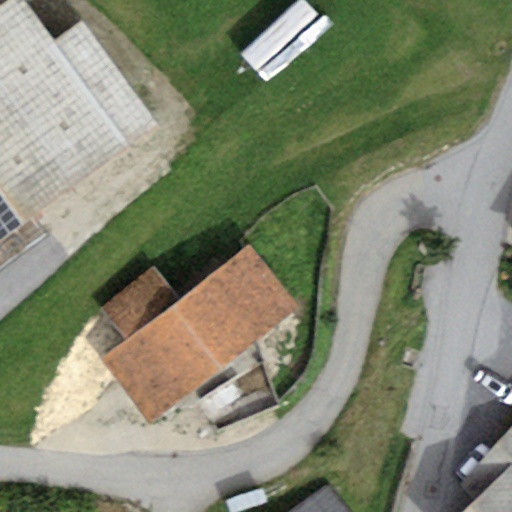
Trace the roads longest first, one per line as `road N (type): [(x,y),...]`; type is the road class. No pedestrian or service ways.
road 1 (unclassified): [(486,202),(417,199),(391,213),(366,256),(332,387),(281,448),(251,464),(157,476),(0,467)]
road 2 (unclassified): [(486,202),(464,337),(420,511)]
